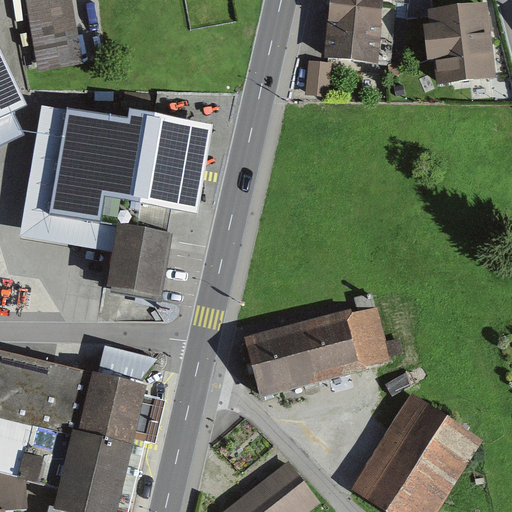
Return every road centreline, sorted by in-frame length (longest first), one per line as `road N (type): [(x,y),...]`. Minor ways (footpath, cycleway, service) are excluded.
road 1 (primary): [(282,0),(203,344)]
road 2 (residential): [(350,511),(240,400),(196,378)]
road 3 (residential): [(203,344),(123,334),(0,334)]
road 4 (primary): [(196,378),(165,511)]
